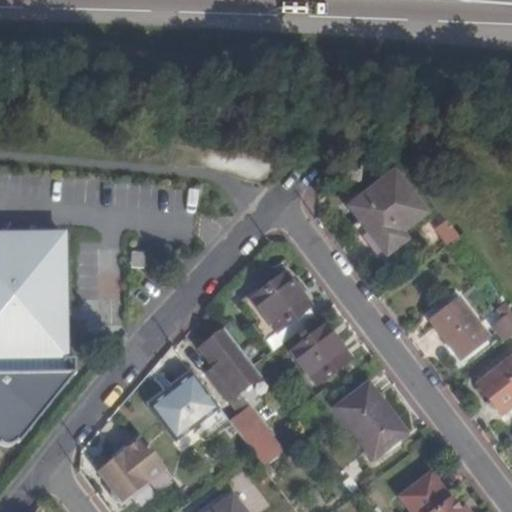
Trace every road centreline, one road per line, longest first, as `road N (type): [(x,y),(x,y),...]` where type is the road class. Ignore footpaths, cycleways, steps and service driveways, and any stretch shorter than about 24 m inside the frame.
road 1 (motorway): [(60,0),(511,17)]
road 2 (residential): [(511,505),(296,224),(274,208)]
road 3 (residential): [(40,463),(274,208)]
